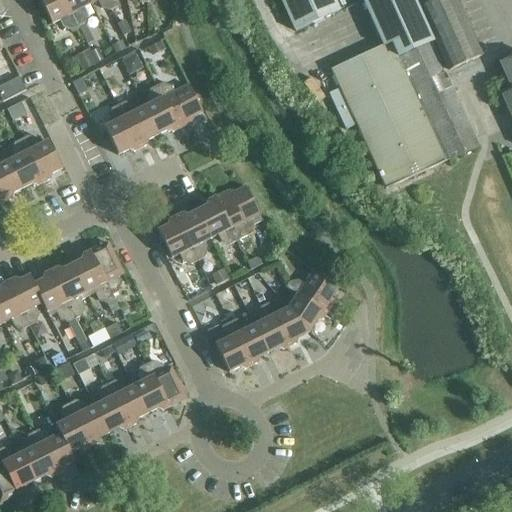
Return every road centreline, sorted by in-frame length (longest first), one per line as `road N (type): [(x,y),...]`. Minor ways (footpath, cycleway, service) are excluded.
road 1 (residential): [(213,397),(113,206)]
road 2 (residential): [(248,403),(325,362),(368,293)]
road 3 (residential): [(197,429),(211,463),(251,471),(267,434),(248,403)]
road 4 (residential): [(63,494),(197,429)]
